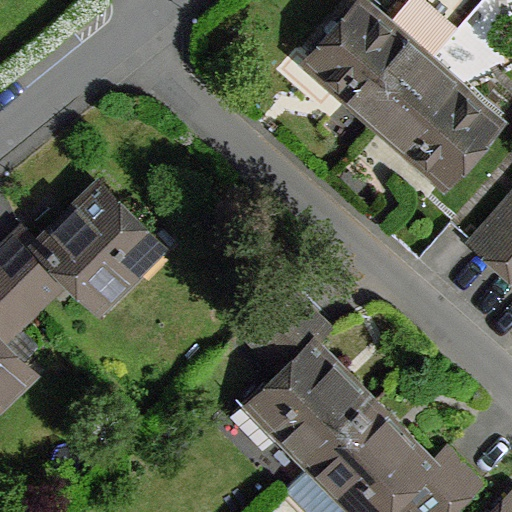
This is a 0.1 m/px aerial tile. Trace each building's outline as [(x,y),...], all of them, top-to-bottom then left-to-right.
[(431,60),(363,1),(312,58),(380,118),(431,60)] [(500,120),(431,60),(380,118),(449,179),(500,120)] [(103,183),(42,243),(72,274),(101,304),(138,267),(124,253),(147,230),(103,183)] [(511,197),(475,240),(502,264),(511,253),(511,197)] [(72,274),(42,243),(26,227),(0,252),(0,269),(37,308),(72,274)] [(511,253),(502,264),(511,272),(511,253)] [(37,308),(0,269),(0,337),(3,341),(37,308)] [(285,372),(316,342),(332,326),(298,291),(252,338),(285,372)] [(3,341),(0,337),(0,403),(33,371),(3,341)] [(285,372),(270,387),(292,410),(278,425),(284,430),(315,462),(375,402),(316,342),(285,372)] [(292,410),(270,387),(266,382),(235,412),(267,446),(284,430),(278,425),(292,410)] [(434,461),(375,402),(315,462),(289,489),(311,511),(382,511),(393,502),(401,511),(404,511),(413,502),(403,492),(434,461)] [(449,447),(434,461),(403,492),(413,502),(422,511),(451,511),(470,494),(483,481),(449,447)] [(511,511),(511,494),(493,511),(511,511)]
